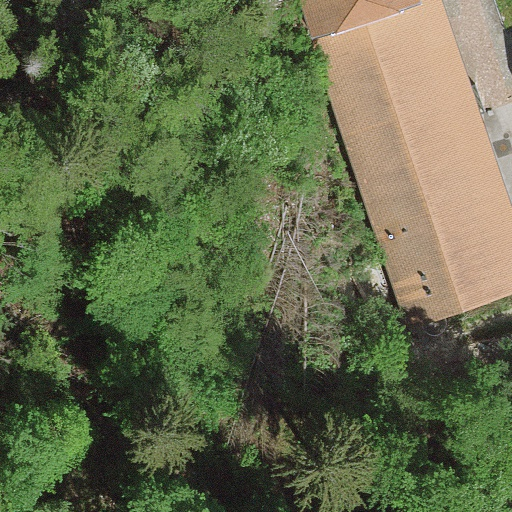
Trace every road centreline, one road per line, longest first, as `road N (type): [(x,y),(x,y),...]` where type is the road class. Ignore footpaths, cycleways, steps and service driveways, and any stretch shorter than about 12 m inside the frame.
road 1 (track): [(253,511),(326,293)]
road 2 (residential): [(468,0),(511,129)]
